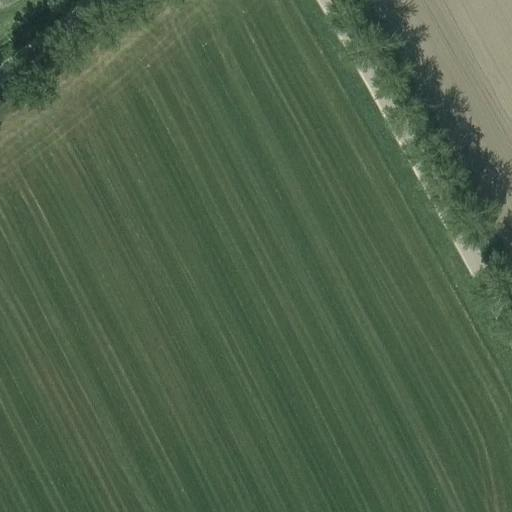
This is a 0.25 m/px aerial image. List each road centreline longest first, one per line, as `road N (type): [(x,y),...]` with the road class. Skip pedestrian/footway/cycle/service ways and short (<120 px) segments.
road 1 (unclassified): [(511,326),(325,0)]
road 2 (unclassified): [(0,83),(107,0)]
